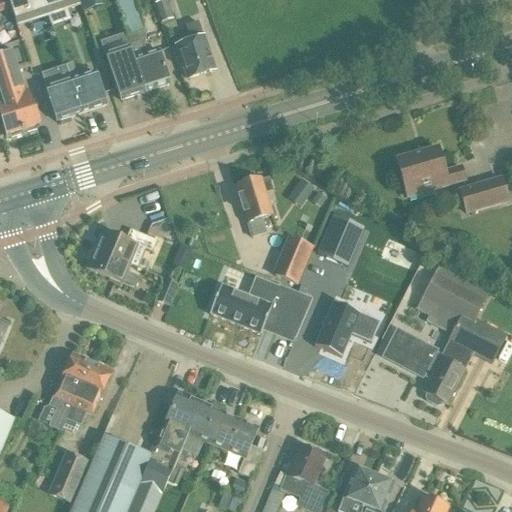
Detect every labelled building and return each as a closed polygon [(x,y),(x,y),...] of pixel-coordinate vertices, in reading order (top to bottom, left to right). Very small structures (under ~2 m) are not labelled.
[(7,0),(16,25),(47,14),(42,0),(7,0)] [(42,0),(47,14),(78,4),(76,0),(42,0)] [(79,0),(84,13),(95,9),(104,6),(102,0),(79,0)] [(114,0),(126,35),(129,43),(130,48),(131,51),(144,47),(146,37),(133,0),(114,0)] [(173,20),(166,0),(154,4),(161,25),(173,20)] [(214,71),(197,23),(185,27),(190,41),(175,46),(187,80),(214,71)] [(3,55),(0,55),(0,61),(22,131),(25,131),(26,133),(36,130),(36,127),(39,126),(28,92),(24,93),(17,72),(29,68),(21,42),(1,48),(3,55)] [(120,65),(110,69),(121,102),(145,94),(134,60),(131,51),(130,48),(129,43),(122,45),(124,50),(116,53),(120,65)] [(159,52),(134,60),(145,94),(170,86),(159,52)] [(0,61),(0,118),(6,137),(9,136),(10,138),(21,135),(20,132),(22,131),(0,61)] [(41,74),(57,123),(81,115),(70,82),(65,66),(41,74)] [(81,115),(106,107),(95,74),(84,77),(70,82),(81,115)] [(439,148),(396,161),(407,200),(467,182),(463,167),(446,172),(439,148)] [(236,187),(244,213),(248,223),(247,223),(252,239),(266,235),(261,219),(272,216),(264,193),(271,191),(268,180),(261,182),(260,180),(236,187)] [(503,180),(488,184),(461,192),(468,215),(510,203),(503,180)] [(314,190),(301,181),(292,193),(305,202),(314,190)] [(326,200),(318,194),(312,202),(320,208),(326,200)] [(347,268),(364,230),(333,216),(316,255),(347,268)] [(102,231),(94,250),(130,266),(137,269),(145,251),(152,253),(156,242),(134,233),(130,243),(102,231)] [(312,249),(290,240),(274,277),(296,286),(312,249)] [(176,256),(187,261),(192,251),(180,246),(176,256)] [(122,285),(130,266),(94,250),(85,270),(122,285)] [(473,320),(483,301),(436,277),(422,305),(433,310),(435,306),(461,319),(471,324),(473,320)] [(168,308),(177,285),(166,281),(157,303),(168,308)] [(222,286),(210,315),(261,334),(264,326),(296,338),(312,300),(279,287),(277,292),(254,283),(249,297),(222,286)] [(333,303),(314,347),(341,359),(351,336),(371,344),(380,323),(333,303)] [(505,337),(473,320),(471,324),(461,319),(448,343),(473,355),(490,364),(505,337)] [(426,395),(425,398),(426,402),(436,407),(440,406),(442,403),(446,406),(473,355),(448,343),(440,360),(434,357),(436,352),(396,331),(384,355),(402,364),(400,368),(422,379),(424,375),(430,378),(422,393),(426,395)] [(61,434),(65,427),(64,426),(72,408),(91,363),(88,362),(87,360),(82,357),(79,358),(73,355),(53,399),(52,399),(49,408),(56,411),(48,428),(61,434)] [(64,426),(65,427),(77,432),(85,414),(91,416),(111,372),(104,369),(104,367),(98,365),(96,366),(95,365),(91,363),(72,408),(64,426)] [(176,395),(155,446),(179,456),(181,450),(200,405),(176,395)] [(234,420),(200,405),(181,450),(197,457),(203,443),(209,446),(213,436),(225,441),(234,420)] [(0,452),(13,421),(0,415),(0,452)] [(209,446),(210,446),(244,460),(238,475),(250,480),(262,452),(250,447),(258,429),(234,420),(225,441),(213,436),(209,446)] [(103,439),(72,511),(154,511),(161,497),(162,496),(166,485),(170,475),(179,456),(155,446),(150,458),(103,439)] [(313,486),(324,459),(311,453),(310,450),(305,448),(302,449),(298,447),(290,465),(284,463),(272,490),(280,493),(281,490),(300,498),(296,508),(306,511),(320,511),(329,493),(313,486)] [(87,466),(65,456),(48,497),(70,506),(87,466)] [(358,511),(365,497),(373,478),(373,477),(371,475),(367,473),(364,474),(355,470),(342,499),(351,503),(347,511),(358,511)] [(166,485),(174,488),(176,489),(180,479),(170,475),(166,485)] [(376,479),(373,478),(365,497),(358,511),(383,511),(394,486),(385,482),(383,480),(379,478),(376,479)] [(237,481),(232,494),(241,498),(246,485),(237,481)] [(269,497),(263,511),(276,511),(284,495),(280,493),(272,490),(269,497)] [(236,511),(241,500),(223,493),(218,507),(231,511),(236,511)] [(445,511),(447,510),(444,509),(445,507),(434,502),(433,504),(423,499),(417,511),(445,511)] [(0,511),(8,511),(10,507),(0,502),(0,511)]
